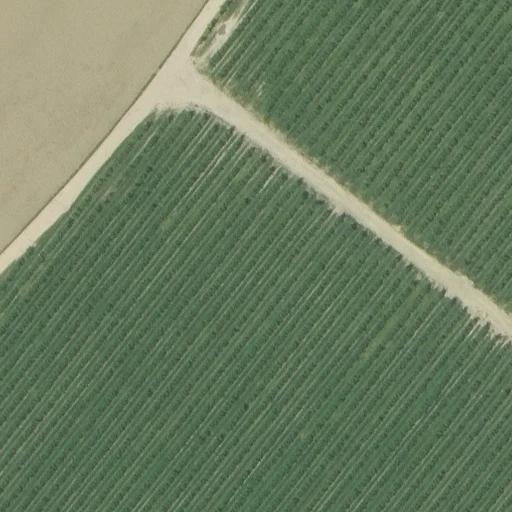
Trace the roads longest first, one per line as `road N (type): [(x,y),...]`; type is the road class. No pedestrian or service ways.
road 1 (track): [(165,73),(511,335)]
road 2 (track): [(219,0),(0,261)]
